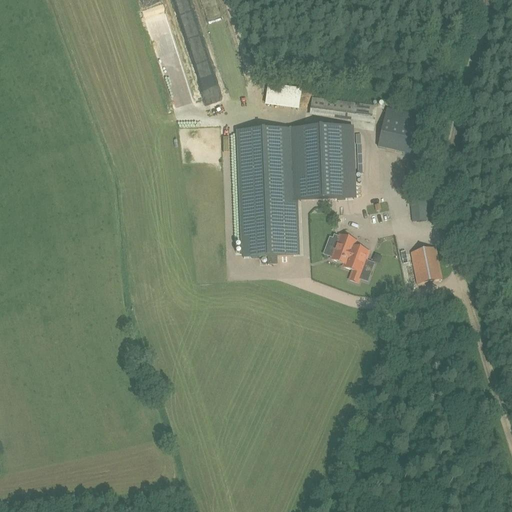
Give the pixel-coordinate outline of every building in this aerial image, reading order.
[(266,86),(264,107),(298,110),(300,89),(266,86)] [(372,122),(374,108),(312,100),(311,110),(354,116),(353,120),(372,122)] [(428,119),(387,110),(378,149),(419,158),(428,119)] [(277,132),(239,133),(243,259),(267,258),(268,266),(278,266),(277,258),(293,257),(292,203),(298,203),(354,201),(351,129),(318,130),(277,132)] [(411,205),(412,223),(428,222),(426,204),(411,205)] [(357,243),(340,237),(331,260),(344,265),(343,268),(361,275),(369,253),(355,248),(357,243)] [(411,255),(417,285),(442,281),(436,250),(411,255)]
